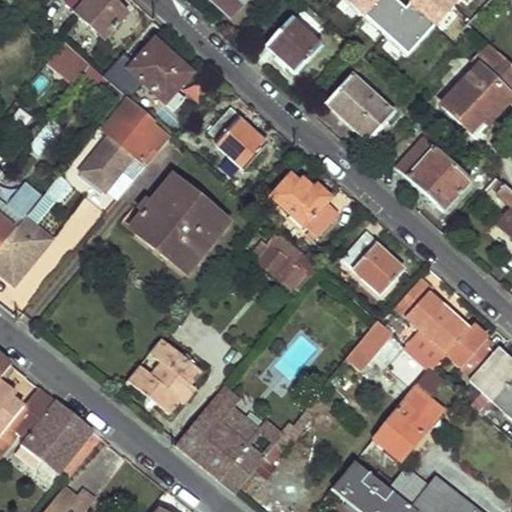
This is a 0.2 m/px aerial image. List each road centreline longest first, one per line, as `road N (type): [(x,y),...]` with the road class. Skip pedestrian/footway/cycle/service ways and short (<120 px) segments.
road 1 (residential): [(159,0),(511,316)]
road 2 (residential): [(0,333),(217,511)]
